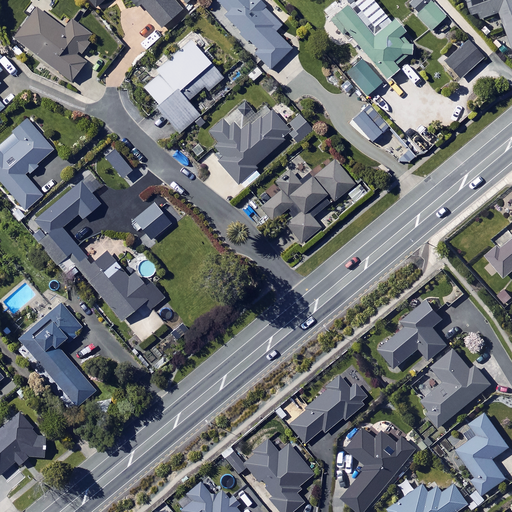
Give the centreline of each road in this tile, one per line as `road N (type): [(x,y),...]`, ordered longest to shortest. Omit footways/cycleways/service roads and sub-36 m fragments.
road 1 (secondary): [(308,311),(65,511)]
road 2 (residential): [(112,115),(247,240),(308,311)]
road 3 (secondary): [(511,142),(308,311)]
